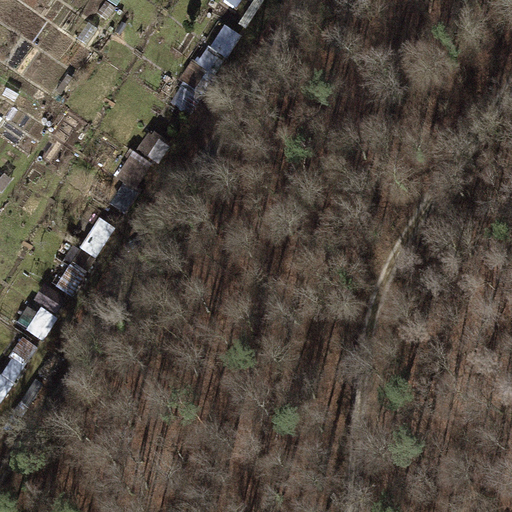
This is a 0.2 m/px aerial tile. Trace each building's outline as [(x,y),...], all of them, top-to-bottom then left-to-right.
[(231,0),(230,7),(247,12),(250,0),(231,0)] [(225,28),(197,78),(216,89),(245,39),(225,28)] [(155,133),(142,152),(163,167),(176,148),(155,133)] [(138,155),(112,206),(132,217),(159,165),(138,155)] [(83,302),(115,228),(100,222),(85,255),(79,252),(61,292),(83,302)] [(62,318),(73,300),(50,286),(39,303),(62,318)] [(44,310),(31,333),(48,343),(61,320),(44,310)] [(0,409),(2,411),(42,349),(29,341),(3,380),(0,378),(0,409)]
